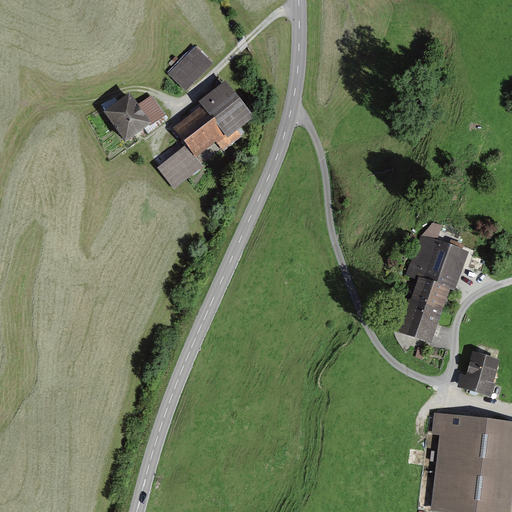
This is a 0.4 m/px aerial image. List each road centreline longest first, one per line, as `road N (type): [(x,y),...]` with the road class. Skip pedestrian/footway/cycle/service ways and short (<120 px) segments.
road 1 (unclassified): [(290,113),(305,119),(319,147),(335,243),(364,321),(398,366),(429,380),(450,376),(461,311),(477,294),(511,281)]
road 2 (tertiary): [(290,113),(180,374),(137,511)]
road 3 (unknown): [(104,96),(189,98),(294,0)]
